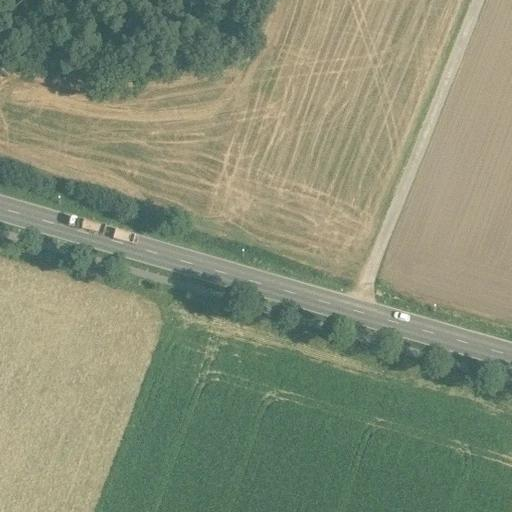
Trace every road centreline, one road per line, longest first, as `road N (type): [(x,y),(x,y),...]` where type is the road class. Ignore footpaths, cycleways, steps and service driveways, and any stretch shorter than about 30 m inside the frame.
road 1 (secondary): [(511,358),(0,211)]
road 2 (track): [(356,312),(477,0)]
